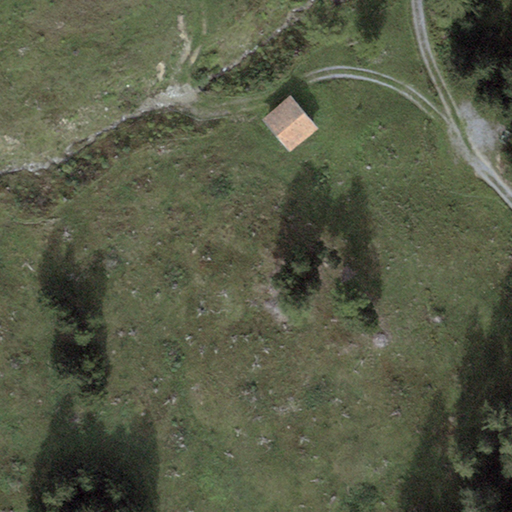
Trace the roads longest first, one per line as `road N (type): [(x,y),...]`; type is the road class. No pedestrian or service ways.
road 1 (track): [(209,108),(240,105),(320,73),(374,75),(436,115),(479,168)]
road 2 (track): [(416,0),(418,38),(479,168),(511,198)]
